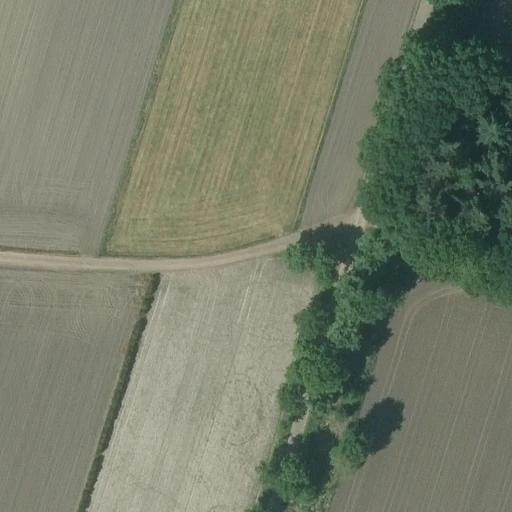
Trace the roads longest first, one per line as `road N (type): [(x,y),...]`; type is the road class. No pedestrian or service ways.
road 1 (unclassified): [(268,511),(428,0)]
road 2 (track): [(357,228),(218,262),(0,257)]
road 3 (track): [(455,249),(455,78),(480,44)]
road 4 (track): [(357,228),(389,228),(511,266)]
